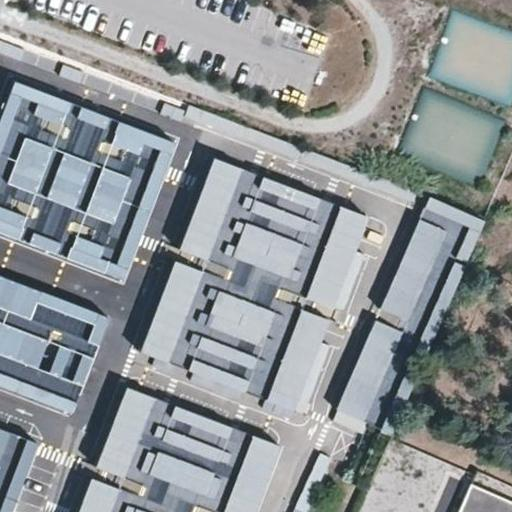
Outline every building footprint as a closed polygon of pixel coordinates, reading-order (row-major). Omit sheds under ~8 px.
[(172,142),(12,81),(0,112),(0,229),(120,276),(172,142)] [(381,220),(218,157),(143,351),(306,414),(381,220)] [(433,339),(479,219),(421,197),(376,316),(417,332),(433,339)] [(107,317),(0,275),(0,383),(71,411),(107,317)] [(370,320),(327,421),(359,435),(402,333),(370,320)] [(250,511),(277,448),(127,387),(75,511),(250,511)] [(0,511),(4,511),(34,436),(0,423),(0,511)] [(511,511),(511,499),(470,481),(456,511),(511,511)]
